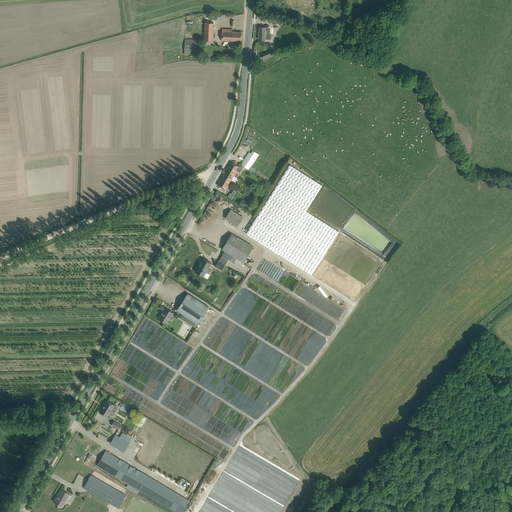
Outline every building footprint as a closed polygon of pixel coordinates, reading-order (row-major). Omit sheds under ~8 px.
[(204,41),(213,41),(214,23),(205,23),(204,41)] [(259,27),(259,35),(260,35),(260,40),(264,40),(264,39),(272,40),(272,35),(270,35),(269,35),(269,31),(265,31),(265,27),(259,27)] [(222,40),(241,41),(242,32),(233,32),(233,29),(222,29),(222,40)] [(184,54),(201,54),(201,47),(197,47),(198,43),(196,43),(196,40),(185,39),(184,54)] [(270,51),(262,55),(264,59),(272,55),(270,51)] [(241,165),(249,170),(259,155),(253,150),(251,153),(249,152),(241,165)] [(231,162),(226,171),(235,176),(234,175),(237,171),(240,173),(242,169),(238,167),(238,166),(231,162)] [(246,233),(311,275),(339,232),(306,211),(322,185),(290,165),(246,233)] [(235,176),(226,171),(218,185),(226,190),(234,176),(234,177),(235,176)] [(225,218),(237,226),(243,217),(231,210),(225,218)] [(390,241),(383,253),(344,231),(339,239),(381,263),(384,256),(387,258),(395,244),(390,241)] [(253,246),(239,238),(240,235),(235,232),(234,235),(231,234),(222,249),(228,252),(226,256),(231,259),(230,261),(241,267),(253,246)] [(201,262),(195,271),(204,276),(211,263),(202,258),(200,261),(201,262)] [(262,259),(257,269),(266,274),(267,271),(268,271),(270,268),(272,269),(274,265),(262,259)] [(215,266),(222,270),(225,265),(219,261),(215,266)] [(299,282),(275,266),(273,270),(280,275),(276,280),(293,291),(295,287),(299,282)] [(182,314),(180,317),(184,320),(186,320),(188,317),(195,322),(193,324),(193,326),(195,327),(198,324),(209,307),(188,294),(177,310),(182,314)] [(158,318),(167,323),(173,313),(166,308),(163,313),(162,313),(158,318)] [(116,410),(113,408),(115,405),(107,401),(104,405),(105,405),(104,407),(103,406),(99,412),(108,417),(109,414),(113,416),(116,410)] [(112,425),(119,429),(121,425),(114,421),(112,425)] [(110,443),(124,451),(129,443),(115,434),(110,443)] [(140,491),(175,511),(183,498),(148,476),(144,474),(111,454),(107,451),(106,451),(97,466),(101,468),(128,484),(126,487),(138,494),(140,491)] [(84,488),(118,508),(126,495),(91,475),(84,488)] [(53,501),(62,507),(69,494),(61,489),(56,498),(55,497),(53,501)]
